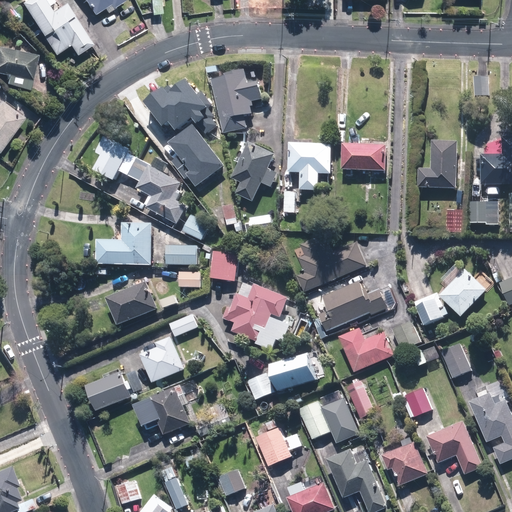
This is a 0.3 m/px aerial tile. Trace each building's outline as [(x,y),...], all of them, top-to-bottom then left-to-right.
[(60,7),(56,0),(23,0),(23,1),(56,54),(71,44),(78,55),(94,46),(67,3),(60,7)] [(86,0),(95,14),(106,7),(108,11),(125,0),(86,0)] [(39,54),(0,46),(0,71),(10,73),(8,85),(32,90),(39,54)] [(250,82),(248,71),(213,78),(224,134),(251,128),(248,114),(256,113),(253,101),(267,98),(263,79),(250,82)] [(195,118),(206,132),(217,124),(212,117),(215,115),(208,106),(211,104),(201,91),(199,93),(188,79),(176,88),(172,84),(148,102),(166,126),(172,122),(178,130),(195,118)] [(0,152),(27,118),(3,99),(0,103),(0,152)] [(385,122),(375,122),(375,137),(385,137),(385,122)] [(195,124),(169,143),(180,156),(177,159),(173,162),(187,180),(191,177),(198,187),(226,166),(195,124)] [(109,135),(100,152),(105,155),(97,170),(117,181),(123,170),(132,153),(135,149),(109,135)] [(460,141),(435,140),(433,168),(422,167),(421,186),(458,188),(460,141)] [(336,144),(294,141),(292,172),(303,172),(303,189),(321,190),(322,172),(335,173),(336,144)] [(239,193),(256,201),(264,182),(275,187),(281,173),(271,168),(277,154),(251,142),(239,169),(248,173),(239,193)] [(345,142),(344,168),(389,170),(390,144),(345,142)] [(511,152),(486,152),(486,184),(511,183),(511,152)] [(132,153),(123,170),(145,182),(141,188),(153,194),(147,205),(182,224),(191,207),(181,201),(187,191),(182,188),(185,182),(167,172),(172,163),(159,156),(154,165),(132,153)] [(299,191),(288,190),(286,214),(297,215),(299,191)] [(501,201),(472,200),(471,223),(500,225),(501,201)] [(238,232),(244,231),(238,203),(226,205),(230,225),(237,223),(238,232)] [(466,208),(451,207),(449,232),(464,233),(466,208)] [(185,228),(185,230),(205,240),(213,223),(192,214),(185,228)] [(126,238),(101,238),(101,264),(156,264),(156,222),(126,222),(126,238)] [(328,235),(305,245),(309,254),(303,256),(309,272),(301,275),(308,292),(370,266),(360,242),(336,253),(328,235)] [(201,244),(169,244),(169,264),(201,265),(201,244)] [(239,281),(242,252),(217,250),(214,279),(239,281)] [(454,273),(442,284),(446,289),(441,294),(463,317),(490,291),(469,268),(459,278),(454,273)] [(205,272),(182,271),(182,279),(182,287),(204,288),(205,272)] [(511,276),(502,281),(511,302),(511,276)] [(321,313),(329,331),(372,312),(374,317),(393,309),(383,287),(369,293),(362,278),(323,295),(330,310),(321,313)] [(241,325),(238,334),(276,350),(281,339),(287,341),(294,323),(283,318),(293,297),(250,279),(244,292),(238,290),(226,318),(241,325)] [(150,280),(110,297),(122,326),(162,308),(150,280)] [(438,291),(416,302),(427,325),(450,314),(438,291)] [(195,313),(172,323),(175,328),(179,338),(202,327),(195,313)] [(313,322),(301,317),(295,330),(306,336),(313,322)] [(415,320),(394,330),(404,351),(425,341),(415,320)] [(369,338),(364,327),(342,337),(357,371),(396,354),(386,331),(369,338)] [(175,336),(158,343),(160,347),(153,349),(155,354),(146,357),(156,382),(188,368),(175,336)] [(463,343),(443,352),(455,378),(475,369),(463,343)] [(311,350),(273,363),(282,392),(321,379),(311,350)] [(137,370),(130,373),(137,392),(150,387),(142,368),(137,370)] [(123,370),(90,385),(102,411),(135,395),(123,370)] [(278,393),(270,372),(250,380),(258,400),(278,393)] [(365,376),(350,382),(364,418),(379,412),(365,376)] [(183,383),(138,403),(148,425),(161,420),(167,434),(199,420),(191,402),(201,398),(196,387),(187,392),(183,383)] [(428,387),(405,395),(413,418),(436,410),(428,387)] [(496,446),(504,465),(511,461),(511,400),(511,397),(499,402),(494,391),(473,400),(489,442),(505,436),(507,442),(496,446)] [(350,398),(326,408),(335,431),(340,442),(364,433),(350,398)] [(326,408),(322,399),(302,408),(315,439),(324,435),(335,431),(326,408)] [(224,421),(233,417),(226,401),(205,411),(207,417),(198,421),(201,429),(202,431),(211,427),(214,432),(226,426),(224,421)] [(114,441),(112,457),(117,458),(118,453),(131,455),(138,411),(115,408),(110,440),(114,441)] [(288,437),(280,417),(257,426),(272,465),(284,460),(295,456),(292,450),(305,445),(300,433),(288,437)] [(467,419),(431,435),(443,463),(460,456),(467,473),(487,465),(467,419)] [(419,440),(385,453),(391,469),(396,468),(403,485),(432,473),(419,440)] [(365,442),(330,457),(347,497),(363,491),(371,511),(374,511),(391,505),(365,442)] [(203,452),(186,458),(191,469),(207,463),(203,452)] [(192,503),(173,460),(161,466),(179,508),(184,506),(192,503)] [(240,464),(220,472),(230,495),(241,491),(249,488),(240,464)] [(23,499),(17,486),(20,485),(13,467),(0,472),(0,511),(10,511),(19,509),(16,502),(23,499)] [(289,497),(296,511),(328,511),(339,507),(323,472),(291,488),(294,495),(289,497)] [(144,498),(138,479),(120,485),(126,504),(144,498)] [(174,511),(176,509),(158,494),(142,511),(174,511)] [(281,511),(277,502),(253,511),(281,511)]
